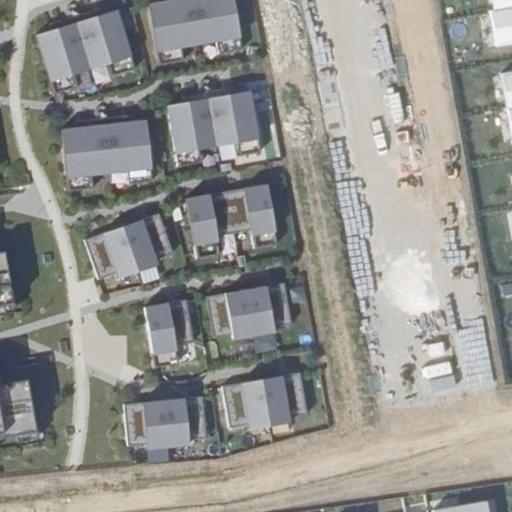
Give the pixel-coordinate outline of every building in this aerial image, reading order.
[(182,57),(179,45),(221,38),(223,50),(244,47),(235,0),(162,0),(151,2),(161,61),(182,57)] [(511,0),(492,0),(501,47),(511,45),(511,0)] [(115,72),(135,66),(119,8),(38,30),(54,89),(74,83),(71,71),(112,60),(115,72)] [(238,154),(262,150),(251,89),(171,103),(181,164),(205,159),(202,141),(235,135),(238,154)] [(157,178),(151,118),(67,126),(73,186),(94,184),(93,172),(135,168),(136,180),(157,178)] [(254,246),(278,242),(268,182),(187,196),(197,256),(221,252),(218,233),(251,228),(254,246)] [(173,253),(162,212),(86,232),(96,272),(115,268),(117,276),(157,266),(155,257),(173,253)] [(0,307),(13,306),(4,252),(0,253),(0,307)] [(274,326),(292,323),(285,281),(207,295),(214,336),(233,333),(234,342),(275,335),(274,326)] [(194,340),(187,298),(146,305),(156,365),(178,362),(175,343),(194,340)] [(259,339),(261,352),(283,347),(280,335),(259,339)] [(308,413),(301,371),(223,385),(230,426),(248,423),(250,432),(291,425),(289,416),(308,413)] [(0,439),(36,434),(30,401),(27,380),(14,383),(9,389),(2,385),(0,385),(0,439)] [(208,438),(204,396),(126,402),(129,444),(148,443),(148,452),(190,448),(189,440),(208,438)] [(480,511),(478,497),(426,507),(427,511),(480,511)]
